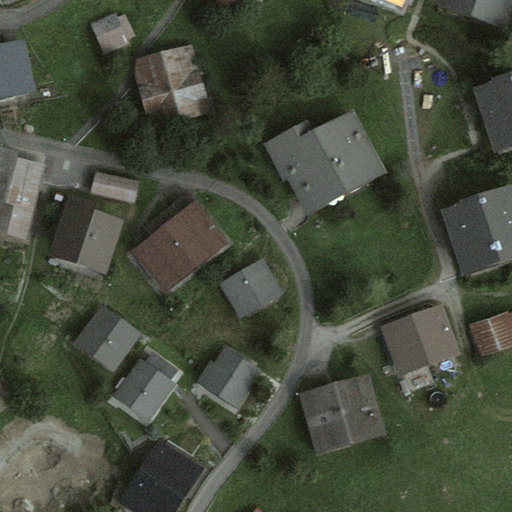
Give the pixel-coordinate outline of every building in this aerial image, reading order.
[(511,0),(442,0),(442,1),(506,23),(511,5),(511,0)] [(96,28),(107,54),(125,47),(114,21),(96,28)] [(0,95),(27,90),(14,32),(2,35),(5,52),(0,53),(0,95)] [(144,72),(158,124),(212,108),(207,90),(202,92),(190,51),(149,62),(151,69),(144,72)] [(500,88),(480,95),(496,145),(511,139),(511,80),(499,85),(500,88)] [(311,140),(305,129),(274,145),(307,207),(377,169),(350,119),(311,140)] [(0,159),(0,225),(27,233),(43,170),(0,159)] [(98,176),(95,192),(131,202),(135,184),(98,176)] [(468,210),(448,217),(464,267),(511,251),(511,194),(511,193),(467,207),(468,210)] [(100,266),(112,228),(92,221),(96,207),(68,198),(59,223),(68,226),(60,252),(100,266)] [(196,205),(182,201),(145,230),(142,246),(146,250),(141,255),(144,259),(139,262),(157,285),(162,281),(165,286),(223,241),(196,205)] [(275,294),(260,268),(227,287),(239,308),(255,299),(258,304),(275,294)] [(82,343),(113,365),(133,336),(103,314),(82,343)] [(438,315),(389,333),(403,371),(452,353),(438,315)] [(511,316),(504,319),(503,318),(476,328),(484,354),(511,343),(511,316)] [(245,362),(230,352),(217,371),(212,368),(203,382),(236,402),(254,374),(242,367),(245,362)] [(148,415),(168,387),(166,385),(173,376),(153,357),(144,369),(142,367),(132,380),(126,376),(115,391),(148,415)] [(378,433),(365,385),(307,401),(316,433),(323,431),(327,447),(378,433)] [(46,442),(4,481),(31,511),(47,511),(55,505),(54,503),(79,479),(46,442)] [(143,511),(165,511),(192,472),(161,452),(128,502),(143,511)]
